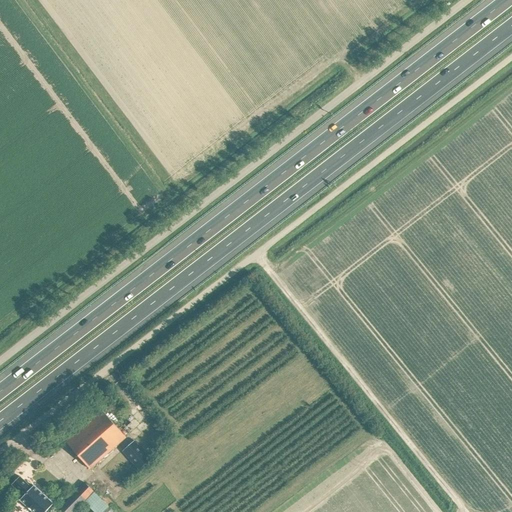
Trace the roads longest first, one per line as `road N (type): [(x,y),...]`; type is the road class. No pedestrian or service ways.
road 1 (motorway): [(0,420),(511,25)]
road 2 (unclassified): [(0,451),(511,57)]
road 3 (motorway): [(508,0),(0,392)]
road 4 (unclassified): [(0,365),(473,0)]
road 5 (unknown): [(258,252),(461,511)]
